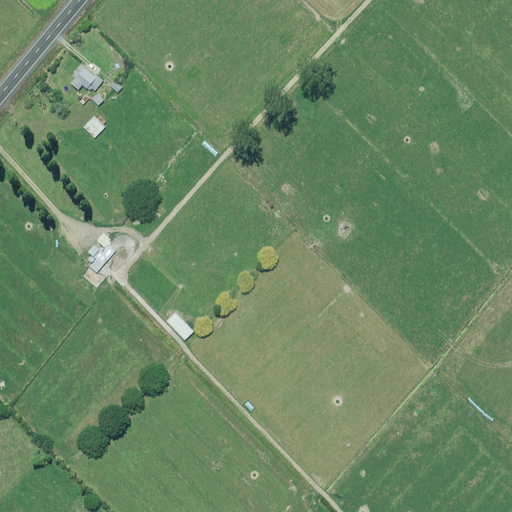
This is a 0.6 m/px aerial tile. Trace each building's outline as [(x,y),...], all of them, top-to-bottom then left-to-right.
[(95,77),(79,65),(71,75),(75,78),(71,83),(79,90),(83,85),(91,92),(93,89),(95,91),(103,81),(96,76),(95,77)] [(122,87),(113,81),(109,87),(118,93),(122,87)] [(104,100),(98,93),(92,99),(98,106),(104,100)] [(89,100),(86,96),(80,102),(83,105),(89,100)] [(103,125),(106,122),(99,116),(96,119),(95,117),(84,128),(95,138),(105,127),(103,125)] [(89,252),(92,255),(88,260),(93,264),(90,267),(97,273),(116,251),(107,244),(100,251),(95,246),(89,252)] [(194,332),(176,313),(167,322),(185,341),(194,332)]
